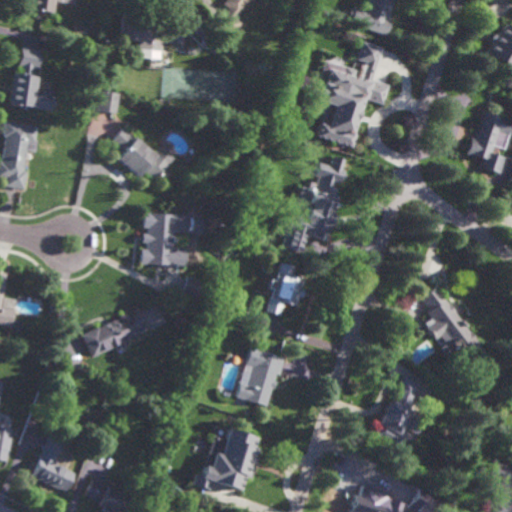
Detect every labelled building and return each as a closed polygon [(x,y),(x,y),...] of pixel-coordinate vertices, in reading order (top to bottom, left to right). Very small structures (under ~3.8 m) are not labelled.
[(52,0),(50,14),(28,10),(29,0),(52,0)] [(247,0),(247,1),(246,0),(233,17),(241,23),(228,40),(213,28),(227,10),(221,5),(224,0),(247,0)] [(392,0),(385,20),(389,22),(384,36),(347,24),(347,22),(345,21),(348,9),(352,10),(353,7),(363,10),(366,0),(392,0)] [(158,22),(158,19),(183,20),(182,44),(160,43),(160,49),(137,48),(137,41),(119,40),(120,14),(140,15),(140,21),(158,22)] [(511,66),(510,70),(507,68),(506,70),(502,68),(503,66),(484,55),(490,44),(490,43),(488,42),(488,41),(488,40),(488,39),(488,37),(489,35),(490,35),(491,34),(493,34),(494,34),(495,34),(496,35),(503,23),(511,28),(511,66)] [(358,41),(352,59),(362,62),(357,78),(350,76),(352,70),(321,60),(306,106),(322,111),(314,135),(344,145),(359,97),(376,103),(381,85),(367,80),(377,47),(358,41)] [(35,68),(30,68),(29,75),(34,75),(31,96),(33,96),(34,93),(37,93),(38,87),(50,89),(49,95),(51,96),(49,110),(31,108),(31,105),(30,105),(29,107),(7,103),(12,72),(16,72),(16,70),(20,71),(20,65),(16,65),(19,47),(38,50),(35,68)] [(112,114),(94,110),(97,89),(116,93),(112,114)] [(507,134),(496,131),(489,153),(501,157),(496,173),(476,167),(479,158),(464,153),(469,137),(472,138),(481,111),(511,121),(507,134)] [(34,142),(26,141),(22,171),(25,171),(23,188),(2,185),(4,178),(0,177),(0,162),(4,136),(2,136),(4,122),(36,127),(34,142)] [(295,133),(287,130),(289,122),(297,124),(295,133)] [(132,137),(133,136),(153,153),(159,146),(173,158),(164,170),(169,174),(163,181),(157,175),(154,179),(142,169),(137,175),(115,157),(121,151),(109,141),(121,127),(132,137)] [(329,219),(328,218),(326,225),(328,226),(323,241),(307,236),(309,232),(297,228),(311,181),(333,188),(331,194),(337,196),(329,219)] [(202,216),(201,234),(189,233),(189,232),(173,231),(172,248),(185,249),(184,266),(139,264),(139,248),(145,249),(146,242),(140,242),(140,233),(146,233),(146,227),(141,227),(142,212),(202,216)] [(299,288),(303,289),(300,298),(296,297),(293,307),(281,303),(277,315),(263,311),(269,288),(266,287),(269,279),(272,280),(278,262),(293,267),(290,275),(302,279),(299,288)] [(0,308),(14,310),(11,326),(0,324),(0,272),(6,274),(0,308)] [(198,302),(179,294),(186,277),(206,285),(198,302)] [(454,312),(454,313),(468,331),(475,340),(480,348),(462,361),(441,334),(434,340),(425,328),(426,326),(424,322),(429,318),(425,313),(428,310),(419,298),(435,286),(454,312)] [(146,330),(124,341),(125,342),(115,348),(113,345),(89,357),(79,335),(95,326),(96,328),(118,317),(118,315),(135,307),(146,330)] [(277,375),(274,374),(272,380),(275,381),(272,389),(271,388),(265,407),(233,397),(237,383),(245,386),(251,366),(243,364),(248,347),(282,358),(277,375)] [(406,408),(411,411),(399,434),(401,435),(395,447),(373,435),(377,425),(376,425),(389,399),(391,400),(393,395),(391,394),(400,376),(418,385),(406,408)] [(0,460),(5,461),(10,428),(0,426),(0,382),(0,381),(0,460)] [(239,478),(235,491),(206,482),(204,491),(187,485),(191,474),(196,475),(199,467),(204,468),(208,454),(215,456),(223,430),(252,439),(248,449),(256,451),(247,480),(239,478)] [(37,458),(36,458),(46,438),(60,445),(51,464),(72,474),(63,492),(56,489),(55,491),(46,486),(45,488),(42,487),(43,484),(33,480),(34,477),(28,474),(37,458)] [(511,511),(492,511),(495,504),(493,503),(497,490),(503,492),(505,486),(503,481),(491,477),(495,463),(511,469),(511,511)] [(126,511),(99,511),(98,511),(100,508),(94,505),(95,503),(81,496),(88,479),(132,500),(126,511)] [(399,492),(392,511),(355,511),(357,508),(350,506),(357,485),(364,487),(366,481),(399,492)]
